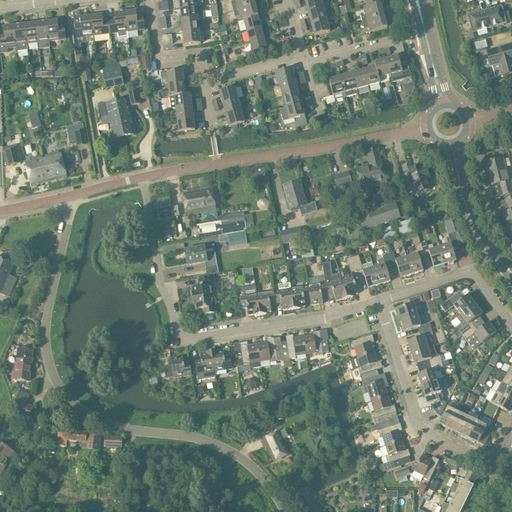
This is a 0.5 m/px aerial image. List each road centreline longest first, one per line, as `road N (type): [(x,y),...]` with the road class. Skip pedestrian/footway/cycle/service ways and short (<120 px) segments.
road 1 (residential): [(282,511),(234,455),(186,437),(108,426),(66,402),(53,381),(47,321),(73,195)]
road 2 (residential): [(142,177),(161,280),(187,339),(379,305)]
road 3 (residential): [(142,177),(429,127)]
road 4 (residential): [(492,466),(417,423),(379,305)]
road 5 (tertiary): [(511,287),(469,217),(451,142)]
road 6 (residential): [(511,250),(476,167),(483,152),(511,145)]
road 7 (residential): [(203,84),(198,62),(159,60),(150,0)]
